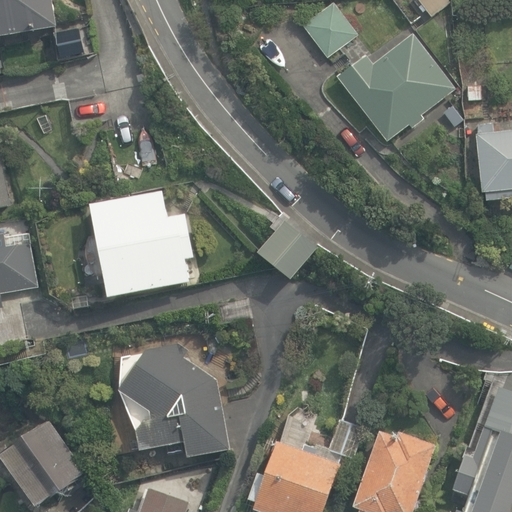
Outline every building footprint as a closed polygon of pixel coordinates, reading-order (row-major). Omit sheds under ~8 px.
[(0,0),(0,40),(22,37),(22,35),(60,28),(57,11),(54,12),(51,0),(0,0)] [(428,0),(438,12),(451,2),(449,0),(428,0)] [(304,25),(329,58),(359,35),(334,3),(304,25)] [(338,77),(389,142),(410,125),(413,128),(425,119),(422,116),(457,89),(414,33),(374,64),(367,55),(338,77)] [(73,52),(72,37),(57,39),(59,54),(73,52)] [(468,87),(468,103),(482,103),(482,86),(475,86),(475,79),(464,79),(464,87),(468,87)] [(511,198),(511,131),(494,134),(493,123),(478,125),(479,135),(476,135),(483,193),(487,193),(488,201),(511,198)] [(0,208),(13,206),(0,147),(0,208)] [(164,191),(92,206),(110,299),(191,283),(187,260),(196,258),(187,214),(169,218),(164,191)] [(259,253),(293,280),(319,247),(285,220),(259,253)] [(0,317),(5,317),(1,305),(4,304),(2,295),(40,288),(30,233),(7,238),(6,234),(0,234),(0,317)] [(221,324),(253,318),(249,298),(217,304),(221,324)] [(233,450),(218,380),(187,358),(190,350),(180,344),(123,356),(121,391),(138,431),(142,451),(187,442),(190,459),(233,450)] [(339,419),(330,449),(357,457),(366,427),(339,419)] [(3,456),(38,507),(70,484),(87,472),(70,448),(52,422),(3,456)] [(461,511),(510,511),(511,509),(511,432),(485,424),(477,449),(468,446),(463,461),(464,462),(455,489),(468,494),(461,511)] [(413,511),(437,446),(399,433),(398,437),(381,431),(354,507),(361,509),(359,511),(413,511)] [(324,511),(342,463),(316,454),(318,449),(306,445),(304,449),(279,441),(255,510),(259,511),(324,511)] [(197,511),(193,511),(190,510),(192,502),(151,489),(142,511),(141,511),(131,509),(130,511),(197,511)]
